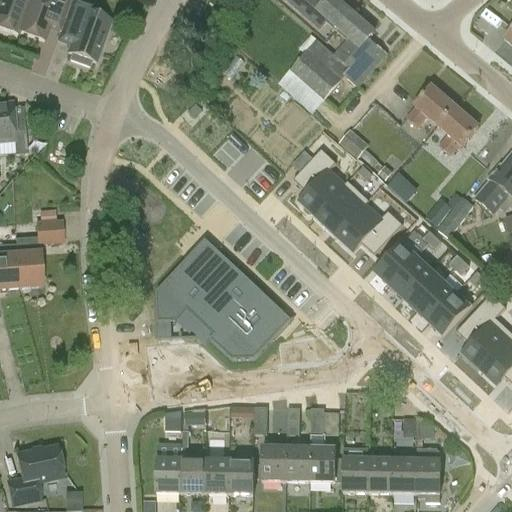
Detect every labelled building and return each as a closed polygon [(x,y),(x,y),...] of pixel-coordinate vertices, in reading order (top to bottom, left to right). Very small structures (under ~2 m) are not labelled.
[(0,0),(0,31),(17,38),(18,35),(27,3),(19,0),(0,0)] [(29,0),(28,0),(27,3),(18,35),(44,45),(51,25),(62,29),(72,0),(49,0),(47,6),(29,0)] [(73,0),(72,0),(62,29),(60,35),(73,40),(67,56),(96,66),(111,23),(94,17),(97,8),(73,0)] [(328,24),(338,33),(353,17),(333,0),(328,0),(324,5),(317,0),(282,0),(321,33),(328,24)] [(304,56),(289,73),(292,75),(280,89),(312,117),(344,80),(358,92),(387,58),(369,42),(374,36),(353,17),(338,33),(347,41),(333,58),(311,38),(299,52),(304,56)] [(511,50),(511,31),(503,43),(511,50)] [(446,97),(444,100),(431,89),(414,109),(416,111),(407,121),(418,131),(427,120),(438,130),(455,110),(452,107),(454,104),(446,97)] [(25,134),(14,134),(11,107),(0,107),(0,144),(15,144),(16,158),(27,157),(25,134)] [(455,110),(438,130),(449,139),(439,149),(451,159),(460,148),(462,150),(479,130),(467,119),(469,117),(461,110),(459,113),(455,110)] [(369,149),(350,133),(338,148),(357,163),(360,159),(372,170),(378,163),(366,153),(369,149)] [(292,168),(301,175),(312,163),(304,156),(292,168)] [(475,202),(494,218),(501,210),(506,214),(511,206),(511,158),(502,170),(501,169),(489,183),(491,184),(475,202)] [(295,210),(312,226),(341,194),(325,179),(332,172),(317,159),(289,189),(303,201),(295,210)] [(414,183),(401,173),(389,188),(402,198),(414,183)] [(354,181),(363,189),(368,183),(359,175),(354,181)] [(312,226),(332,245),(361,213),(341,194),(312,226)] [(449,242),(474,209),(461,200),(437,233),(449,242)] [(437,230),(452,211),(439,201),(424,220),(437,230)] [(371,264),(399,234),(384,220),(378,228),(361,213),(332,245),(349,261),(358,252),(371,264)] [(35,226),(36,236),(28,236),(29,240),(15,242),(15,248),(16,257),(19,259),(21,291),(41,290),(38,248),(63,246),(62,225),(35,226)] [(426,239),(418,248),(424,254),(432,245),(426,239)] [(432,245),(424,254),(430,259),(438,250),(432,245)] [(16,257),(15,248),(0,249),(0,292),(21,291),(19,259),(16,257)] [(284,328),(283,319),(279,315),(282,312),(281,311),(279,313),(216,254),(218,252),(217,251),(214,254),(209,250),(200,251),(187,264),(184,261),(183,262),(185,264),(155,296),(156,327),(175,326),(186,314),(213,339),(209,343),(231,364),(254,363),(272,344),(274,346),(275,345),(271,342),(284,328)] [(387,295),(412,267),(398,254),(373,282),(387,295)] [(454,263),(446,272),(452,277),(460,268),(454,263)] [(400,307),(425,279),(412,267),(387,295),(400,307)] [(460,268),(452,277),(457,283),(466,274),(460,268)] [(413,319),(438,291),(425,279),(400,307),(413,319)] [(474,280),(466,288),(471,294),(480,285),(474,280)] [(426,331),(452,304),(438,291),(413,319),(426,331)] [(440,344),(466,316),(452,304),(426,331),(440,344)] [(476,377),(506,345),(489,330),(496,323),(481,310),(454,340),(467,352),(459,361),(476,377)] [(511,393),(511,351),(506,345),(476,377),(494,393),(502,384),(511,393)] [(231,421),(244,421),(244,416),(244,410),(231,410),(231,421)] [(254,421),(254,439),(262,439),(267,439),(268,411),(255,411),(254,421)] [(300,412),(287,412),(287,439),(300,439),(300,412)] [(328,452),(328,439),(323,439),(324,412),(311,412),(310,440),(311,440),(310,451),(310,486),(335,486),(335,452),(328,452)] [(419,423),(421,444),(435,442),(433,429),(425,424),(419,423)] [(180,463),(180,497),(204,498),(204,463),(186,463),(186,451),(188,451),(188,435),(182,435),(182,463),(180,463)] [(41,503),(37,487),(63,481),(57,450),(17,458),(22,482),(7,485),(12,509),(41,503)] [(286,485),(287,451),(262,451),(262,485),(286,485)] [(310,451),(287,451),(286,485),(310,486),(310,451)] [(416,463),(415,498),(426,498),(426,506),(440,506),(441,457),(436,453),(417,452),(416,463)] [(342,496),(367,497),(368,462),(363,462),(363,456),(349,455),(349,461),(343,461),(342,496)] [(392,462),(368,462),(367,497),(391,497),(392,462)] [(416,463),(392,462),(391,497),(415,498),(416,463)] [(180,497),(180,463),(157,463),(156,497),(180,497)] [(227,498),(228,464),(204,463),(204,498),(227,498)] [(254,464),(228,464),(227,498),(254,499),(254,464)]
